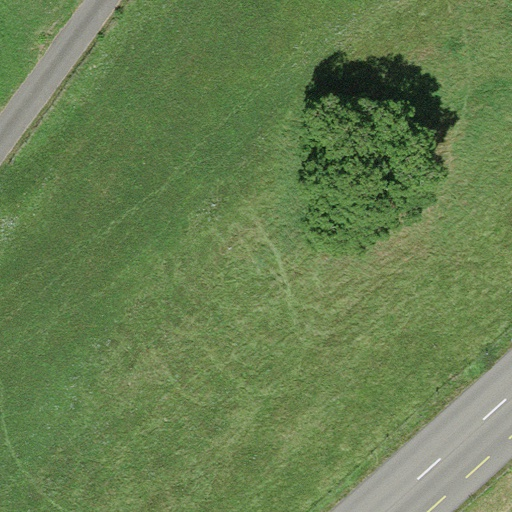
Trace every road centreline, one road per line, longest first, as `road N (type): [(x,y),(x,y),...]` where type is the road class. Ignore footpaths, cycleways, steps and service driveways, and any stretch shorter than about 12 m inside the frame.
road 1 (unclassified): [(100,0),(0,136)]
road 2 (secondary): [(511,400),(386,511)]
